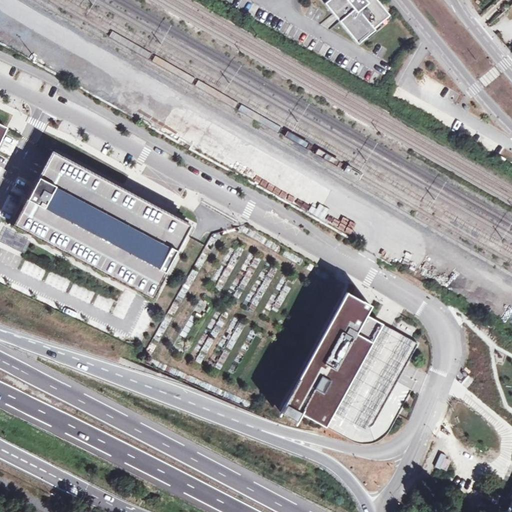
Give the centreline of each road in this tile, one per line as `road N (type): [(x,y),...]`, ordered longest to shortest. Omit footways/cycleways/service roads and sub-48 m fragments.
road 1 (unclassified): [(413,435),(438,371),(441,339),(417,301),(0,81)]
road 2 (trunk): [(293,511),(0,357)]
road 3 (trunk): [(0,393),(234,511)]
road 4 (trunk): [(243,422),(0,332)]
road 5 (trunk): [(413,435),(394,450),(353,452),(243,422)]
road 6 (secondary): [(402,0),(511,127)]
road 7 (trunk): [(370,511),(349,479),(243,422)]
road 8 (trunk): [(0,447),(136,511)]
road 9 (unclassified): [(270,6),(384,70)]
